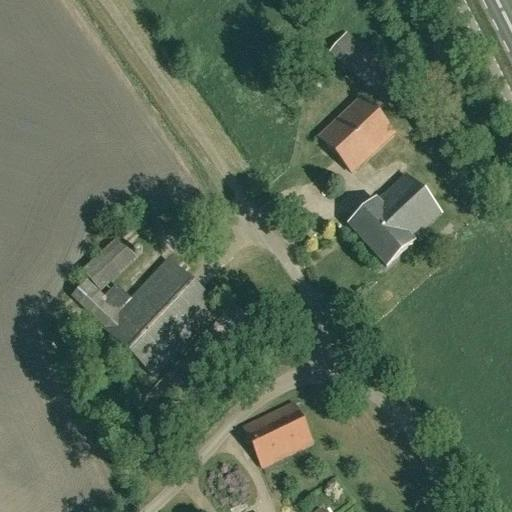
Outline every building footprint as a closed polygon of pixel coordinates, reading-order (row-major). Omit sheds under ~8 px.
[(379,63),(363,79),(398,111),(414,95),(379,63)] [(359,99),(319,137),(350,172),(393,135),(359,99)] [(378,202),(376,200),(348,226),(386,268),(414,242),(413,241),(441,215),(406,176),(378,202)] [(135,260),(117,238),(81,272),(98,295),(135,260)] [(219,310),(168,262),(129,301),(103,327),(102,328),(154,380),(219,310)] [(103,327),(129,301),(115,286),(102,299),(98,295),(86,282),(72,296),(103,327)] [(313,446),(294,404),(242,428),(262,470),(313,446)]
